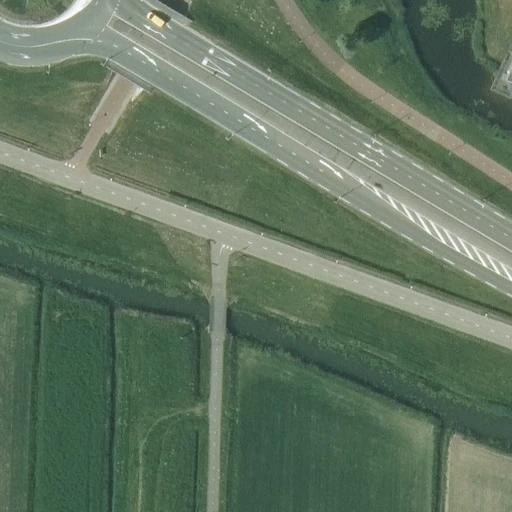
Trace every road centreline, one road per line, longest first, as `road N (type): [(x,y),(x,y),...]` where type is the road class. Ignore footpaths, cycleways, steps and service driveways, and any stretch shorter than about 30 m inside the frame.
road 1 (secondary): [(85,28),(511,289)]
road 2 (secondary): [(511,240),(113,0)]
road 3 (unclassified): [(511,337),(225,234)]
road 4 (unclassified): [(0,155),(225,234)]
